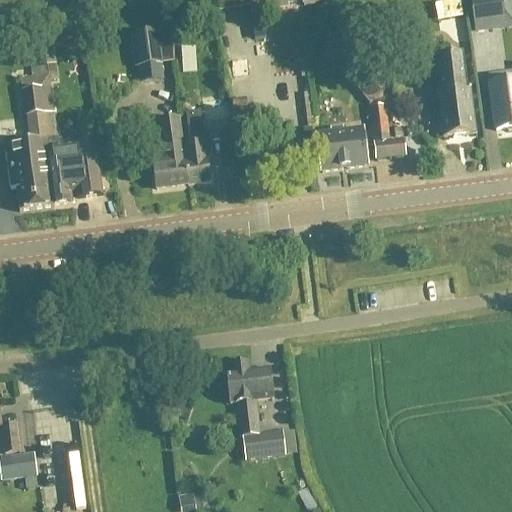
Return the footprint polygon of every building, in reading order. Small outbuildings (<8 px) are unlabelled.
[(220,0),(236,11),(251,9),(252,16),(286,11),(286,8),(298,7),(302,6),(302,9),(332,5),(331,0),(220,0)] [(469,0),(472,21),(503,17),(500,0),(469,0)] [(157,36),(132,39),(136,70),(161,67),(157,36)] [(392,90),(400,81),(391,73),(397,67),(385,56),(371,71),(392,90)] [(461,58),(436,61),(441,97),(436,98),(442,141),(476,137),(470,94),(465,94),(461,58)] [(25,121),(46,118),(52,117),(47,80),(22,83),(20,85),(25,121)] [(495,134),(503,133),(507,136),(511,134),(511,83),(488,87),(495,134)] [(245,115),(244,103),(230,105),(231,116),(245,115)] [(383,109),(369,111),(375,163),(404,160),(403,146),(388,147),(383,109)] [(198,116),(184,118),(188,149),(183,150),(188,189),(208,186),(204,162),(206,162),(208,159),(207,150),(205,148),(203,148),(203,147),(202,148),(198,116)] [(188,189),(183,150),(180,150),(176,122),(157,124),(162,165),(150,166),(153,192),(185,188),(185,189),(188,189)] [(218,140),(218,127),(203,128),(204,141),(218,140)] [(316,140),(321,176),(366,170),(361,134),(342,137),(341,131),(329,133),(330,138),(316,140)] [(48,142),(38,143),(4,148),(10,194),(16,193),(19,215),(52,211),(46,173),(53,172),(53,171),(52,171),(48,142)] [(46,173),(52,211),(53,210),(53,209),(71,207),(69,188),(88,185),(85,160),(70,161),(71,169),(53,171),(53,172),(46,173)] [(247,368),(243,368),(241,366),(236,367),(234,370),(230,370),(230,377),(225,377),(229,408),(235,407),(239,441),(241,441),(244,465),(284,460),(281,436),(259,439),(255,405),(272,403),(268,372),(248,375),(247,368)] [(4,458),(16,456),(19,456),(15,428),(0,430),(0,426),(0,430),(4,458)] [(36,480),(33,458),(9,461),(11,483),(36,480)] [(186,511),(193,511),(191,499),(177,502),(178,511),(186,511)]
